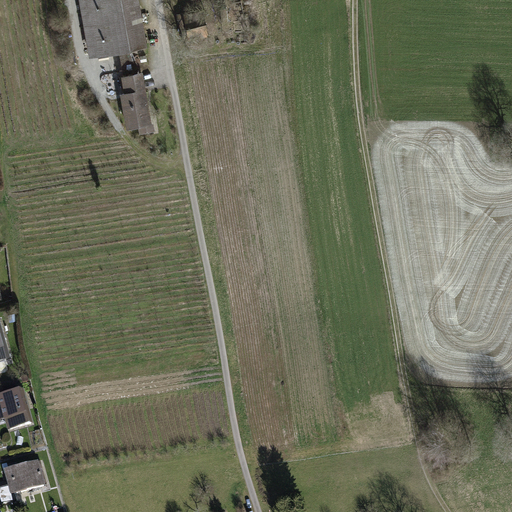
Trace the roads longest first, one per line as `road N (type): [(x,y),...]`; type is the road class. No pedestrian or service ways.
road 1 (track): [(450,511),(431,480),(404,372),(360,116),(356,0)]
road 2 (residential): [(258,511),(155,0)]
road 3 (track): [(188,164),(166,166),(141,154),(111,117),(79,36),(79,0)]
